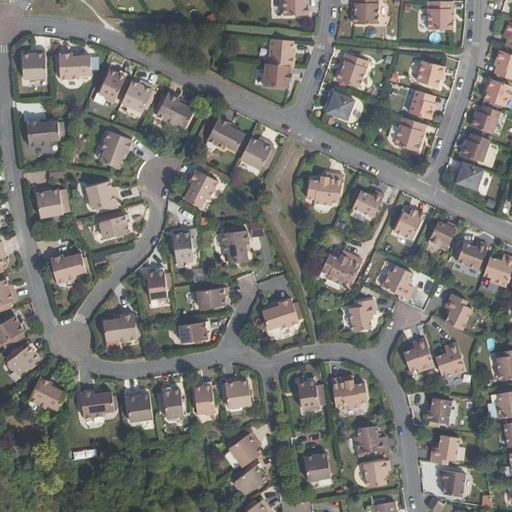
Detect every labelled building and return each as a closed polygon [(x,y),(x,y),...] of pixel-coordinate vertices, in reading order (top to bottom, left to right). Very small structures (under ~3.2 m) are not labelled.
[(284,0),(285,14),(310,13),(310,5),(308,5),(307,0),(284,0)] [(379,0),(354,0),(355,1),(357,1),(357,13),(355,13),(354,22),(380,22),(379,0)] [(454,7),(454,0),(452,0),(429,0),(429,28),(454,28),(454,19),(452,19),(452,7),(454,7)] [(271,38),(269,62),(290,64),(293,65),(294,55),(292,54),(292,50),(293,41),(271,38)] [(45,48),(33,48),(33,53),(30,53),(22,52),(23,77),(46,76),(45,48)] [(346,49),(343,57),(346,57),(343,69),(340,68),(338,76),(361,83),(370,57),(346,49)] [(498,74),(511,78),(511,53),(501,50),(496,66),(501,67),(498,74)] [(72,56),(72,52),(59,53),(60,78),(79,78),(79,74),(91,74),(90,55),(79,56),(72,56)] [(440,72),(442,73),(444,65),(422,57),(415,78),(436,84),(438,78),(440,72)] [(269,62),(266,62),(264,85),(288,87),(289,79),(290,72),(290,64),(269,62)] [(106,76),(103,81),(98,93),(105,95),(105,100),(111,103),(115,100),(126,74),(118,70),(117,74),(108,70),(106,76)] [(488,85),(486,91),(484,98),(504,105),(511,85),(489,77),(486,85),(488,85)] [(139,83),(132,80),(123,102),(142,111),(154,85),(144,80),(142,84),(139,83)] [(433,93),(416,88),(409,111),(431,117),(435,101),(431,100),(433,93)] [(332,98),(330,104),(327,111),(348,118),(354,98),(332,90),(330,98),(332,98)] [(105,95),(98,93),(97,92),(93,100),(103,104),(105,100),(105,95)] [(178,102),(180,99),(168,93),(156,115),(173,124),(175,121),(186,126),(194,110),(183,105),(178,102)] [(500,111),(483,106),(481,112),(476,111),(471,126),(493,133),(500,111)] [(424,130),(426,123),(403,115),(395,142),(418,149),(421,141),(419,141),(422,130),(424,130)] [(41,122),(40,118),(27,120),(29,145),(48,143),(48,139),(60,138),(57,120),(46,121),(41,122)] [(229,127),(230,124),(218,118),(207,140),(223,149),(225,146),(236,152),(245,135),(234,130),(229,127)] [(119,167),(123,157),(125,151),(128,153),(133,139),(109,131),(102,148),(105,150),(101,160),(119,167)] [(483,162),(490,140),(474,134),(472,141),(466,139),(461,154),(483,162)] [(258,143),(251,139),(239,161),(260,172),(273,147),(263,142),(261,145),(258,143)] [(477,189),(483,169),(461,161),(458,169),(460,169),(458,174),(456,182),(477,189)] [(63,167),(51,168),(52,177),(64,175),(63,167)] [(196,169),(190,180),(193,183),(190,188),(185,198),(201,207),(207,197),(209,198),(218,181),(196,169)] [(343,175),(328,173),(327,183),(320,182),(309,181),(308,199),(315,200),(314,205),(330,206),(331,203),(340,203),(343,175)] [(115,191),(114,188),(112,180),(89,186),(95,209),(121,201),(118,190),(115,191)] [(48,191),(47,187),(36,189),(41,216),(63,213),(59,189),(52,190),(48,191)] [(376,191),(374,194),(372,198),(368,195),(361,191),(353,209),(374,219),(385,196),(376,191)] [(494,208),(496,200),(487,198),(485,206),(494,208)] [(424,214),(415,210),(412,217),(409,215),(402,212),(393,231),(412,240),(424,214)] [(117,234),(124,233),(130,231),(127,222),(131,221),(128,213),(102,220),(98,224),(100,230),(104,232),(105,237),(117,234)] [(251,237),(264,235),(261,220),(248,222),(251,237)] [(446,251),(456,230),(447,225),(439,221),(428,243),(446,251)] [(174,241),(175,247),(176,259),(183,259),(186,261),(192,261),(194,257),(189,228),(181,229),(182,233),(173,234),(174,241)] [(248,261),(246,249),(246,244),(249,243),(247,230),(222,233),(224,252),(228,252),(229,263),(248,261)] [(477,248),(472,246),(464,244),(458,262),(479,269),(487,245),(479,242),(478,245),(477,248)] [(345,264),(349,255),(343,252),(339,261),(345,264)] [(64,258),(63,255),(51,258),(57,282),(75,278),(74,274),(85,271),(81,254),(70,256),(64,258)] [(362,262),(349,255),(345,264),(339,261),(328,256),(320,272),(328,276),(326,280),(340,288),(343,283),(350,287),(362,262)] [(105,256),(96,258),(98,268),(107,265),(105,256)] [(494,267),(487,264),(481,283),(500,289),(502,282),(507,284),(511,270),(511,265),(502,262),(500,265),(499,269),(494,267)] [(415,289),(412,287),(409,286),(411,281),(414,274),(393,264),(384,282),(391,285),(389,290),(409,300),(415,289)] [(147,272),(148,278),(149,284),(151,297),(157,297),(157,299),(160,300),(166,299),(168,294),(165,266),(156,266),(157,270),(147,272)] [(0,304),(10,302),(17,299),(13,288),(10,288),(9,286),(6,278),(0,280),(0,304)] [(212,306),(218,305),(225,304),(224,295),(228,295),(226,286),(198,290),(195,294),(195,299),(199,300),(200,307),(212,306)] [(446,322),(467,332),(476,314),(469,311),(471,306),(450,297),(445,307),(448,309),(451,311),(449,315),(446,322)] [(291,298),(278,302),(279,306),(273,308),(262,311),(267,329),(280,326),(281,329),(299,324),(291,298)] [(0,310),(12,306),(10,302),(0,304),(0,310)] [(373,329),(372,321),(371,316),(374,316),(377,315),(375,304),(352,307),(352,312),(345,313),(348,333),(373,329)] [(133,313),(120,315),(120,319),(115,319),(104,321),(106,339),(117,338),(117,341),(137,339),(133,313)] [(15,315),(10,318),(5,321),(0,324),(0,342),(0,343),(2,344),(8,340),(11,344),(30,333),(23,321),(20,323),(15,315)] [(194,340),(200,339),(206,338),(205,329),(209,329),(208,320),(180,324),(176,327),(177,333),(181,336),(182,341),(194,340)] [(441,349),(434,351),(442,374),(461,368),(458,361),(463,359),(455,337),(444,341),(445,344),(446,347),(441,349)] [(414,343),(415,346),(416,349),(411,351),(404,353),(413,376),(431,370),(429,363),(433,361),(426,339),(414,343)] [(27,368),(32,364),(37,360),(31,353),(34,350),(29,344),(6,362),(4,367),(8,371),(11,370),(16,376),(27,368)] [(511,368),(511,365),(511,364),(511,349),(497,352),(498,357),(490,358),(495,382),(511,378),(511,368)] [(51,385),(52,382),(40,376),(29,399),(47,407),(48,404),(59,409),(66,392),(57,387),(51,385)] [(353,376),(346,377),(348,387),(355,386),(353,376)] [(237,381),(237,377),(225,379),(229,407),(252,404),(248,380),(240,381),(237,381)] [(300,389),(300,395),(303,408),(309,407),(311,411),(318,410),(319,406),(321,405),(315,377),(307,378),(307,381),(298,383),(300,389)] [(348,387),(346,377),(332,380),(336,407),(345,406),(346,411),(362,408),(361,403),(369,402),(366,384),(355,386),(348,387)] [(194,386),(195,392),(196,399),(198,411),(205,410),(207,413),(213,412),(215,409),(216,409),(211,380),(202,381),(203,385),(194,386)] [(183,400),(182,394),(181,388),(171,389),(171,386),(163,387),(167,416),(169,416),(171,418),(177,417),(178,414),(184,414),(183,400)] [(94,393),(94,390),(81,392),(85,417),(104,414),(104,411),(115,409),(112,390),(101,392),(94,393)] [(139,395),(138,391),(127,392),(131,421),(153,418),(150,393),(142,394),(139,395)] [(511,391),(497,394),(500,413),(508,412),(509,417),(511,416),(511,391)] [(449,424),(453,400),(433,397),(432,411),(425,409),(423,420),(449,424)] [(511,423),(501,425),(505,447),(511,446),(511,423)] [(380,433),(379,426),(359,429),(360,436),(356,437),(358,453),(389,449),(387,437),(384,437),(378,438),(378,433),(380,433)] [(229,447),(243,466),(263,452),(259,446),(256,443),(259,441),(252,430),(249,433),(247,430),(231,441),(233,444),(229,447)] [(432,447),(430,461),(456,466),(460,438),(441,435),(439,444),(438,448),(434,448),(432,447)] [(316,455),(315,451),(305,453),(309,481),(331,477),(328,453),(319,454),(316,455)] [(387,484),(386,475),(385,471),(389,470),(392,470),(390,460),(365,463),(368,487),(387,484)] [(246,495),(257,487),(262,483),(267,479),(261,472),(264,469),(260,463),(257,465),(256,462),(237,476),(238,478),(235,480),(237,482),(234,486),(239,491),(243,491),(246,495)] [(445,479),(444,484),(443,493),(462,496),(465,473),(441,469),(439,478),(442,479),(445,479)] [(481,506),(491,506),(491,495),(481,495),(481,506)] [(444,503),(440,500),(436,497),(430,506),(438,511),(444,503)] [(263,499),(257,504),(245,511),(267,511),(271,509),(263,499)] [(244,511),(245,511),(257,504),(254,500),(242,509),(244,511)] [(372,505),(373,511),(396,511),(394,502),(385,503),(373,505),(372,505)]
